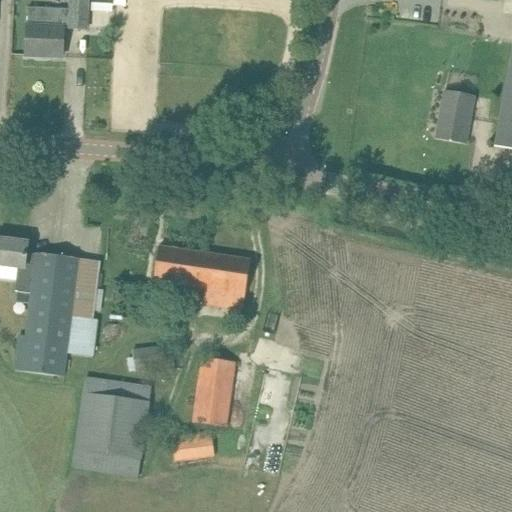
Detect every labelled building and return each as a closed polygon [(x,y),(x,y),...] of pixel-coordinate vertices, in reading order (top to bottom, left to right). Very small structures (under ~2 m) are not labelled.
[(28,8),(26,56),(62,57),(63,28),(87,29),(87,0),(69,0),(69,10),(28,8)] [(511,51),(498,124),(493,146),(511,149),(511,51)] [(410,65),(404,91),(428,96),(433,70),(410,65)] [(445,92),(436,139),(465,144),(474,97),(445,92)] [(15,373),(64,379),(67,353),(94,357),(98,320),(92,319),(99,262),(36,254),(36,255),(26,254),(28,243),(15,241),(16,237),(0,235),(0,266),(22,269),(19,294),(31,296),(25,339),(19,338),(15,373)] [(159,247),(156,266),(154,282),(205,289),(202,304),(243,310),(250,260),(159,247)] [(135,372),(135,374),(174,368),(171,344),(132,349),(133,359),(135,372)] [(201,358),(193,424),(228,428),(236,363),(201,358)] [(275,413),(284,371),(265,367),(256,409),(275,413)] [(72,470),(139,479),(152,386),(85,377),(72,470)] [(171,437),(174,462),(213,457),(210,431),(171,437)]
